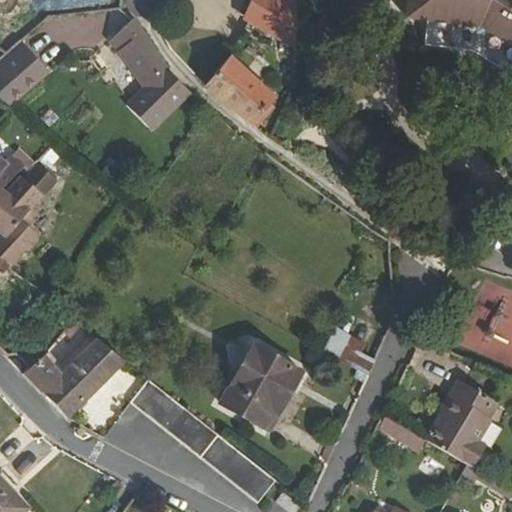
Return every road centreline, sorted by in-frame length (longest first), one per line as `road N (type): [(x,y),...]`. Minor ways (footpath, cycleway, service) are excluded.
road 1 (residential): [(430,256),(310,511)]
road 2 (residential): [(205,511),(54,425),(0,371)]
